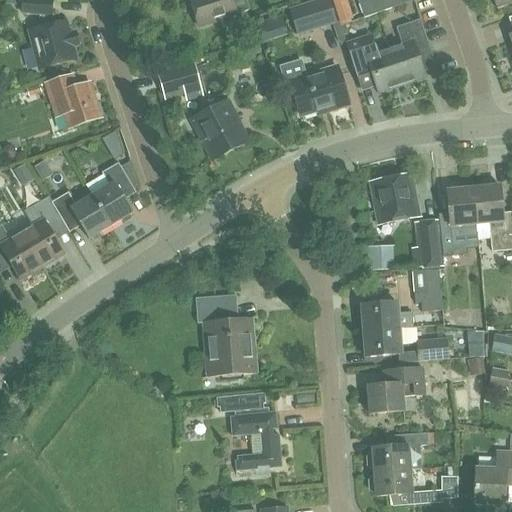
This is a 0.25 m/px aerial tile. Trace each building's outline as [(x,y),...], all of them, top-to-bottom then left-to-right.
[(39,70),(76,60),(65,22),(55,25),(52,13),(50,14),(51,0),(44,0),(23,0),(23,13),(41,14),(44,28),(29,32),(39,70)] [(231,0),(191,0),(200,28),(237,17),(231,0)] [(298,34),(335,22),(328,0),(327,0),(291,12),(298,34)] [(344,0),(332,0),(340,23),(341,27),(351,20),(344,0)] [(358,0),(365,18),(392,9),(389,0),(358,0)] [(511,0),(494,0),(497,9),(511,4),(511,0)] [(402,46),(390,50),(402,86),(426,78),(417,53),(431,48),(422,21),(397,29),(402,46)] [(363,92),(376,88),(378,94),(402,86),(390,50),(377,55),(372,37),(347,45),(363,92)] [(181,92),(198,87),(192,67),(157,78),(165,107),(184,101),(181,92)] [(328,112),(348,106),(337,68),(291,82),(302,117),(327,109),(328,112)] [(71,129),(101,119),(90,84),(76,88),(72,76),(46,85),(57,117),(67,114),(71,129)] [(191,121),(211,160),(249,140),(228,102),(191,121)] [(104,176),(87,186),(93,196),(112,227),(133,214),(125,200),(137,193),(135,190),(139,188),(131,162),(122,168),(119,164),(102,174),(104,176)] [(381,225),(421,217),(412,175),(372,183),(381,225)] [(500,187),(475,189),(479,240),(492,239),(493,253),(511,251),(511,213),(503,215),(500,187)] [(468,255),(467,241),(479,240),(475,189),(448,192),(450,220),(440,221),(444,257),(468,255)] [(52,203),(64,223),(70,233),(81,226),(90,240),(112,227),(93,196),(76,206),(68,193),(52,202),(52,203)] [(22,234),(42,268),(64,255),(50,231),(64,223),(52,203),(52,202),(49,198),(24,213),(33,227),(22,234)] [(423,269),(444,267),(439,221),(416,223),(420,248),(413,249),(415,269),(422,268),(423,269)] [(42,268),(22,234),(11,240),(2,226),(0,227),(0,260),(7,257),(21,280),(42,268)] [(422,313),(443,311),(440,280),(432,280),(432,286),(422,287),(423,293),(415,294),(416,304),(422,304),(422,313)] [(203,324),(206,355),(213,354),(216,379),(257,375),(252,319),(237,321),(235,297),(195,301),(197,324),(203,324)] [(364,332),(412,328),(414,328),(413,312),(398,314),(398,305),(362,308),(364,332)] [(414,342),(412,328),(364,332),(366,359),(402,356),(401,343),(414,342)] [(472,333),(473,346),(476,346),(476,358),(484,358),(485,358),(484,333),(472,333)] [(511,338),(499,336),(496,352),(511,355),(511,338)] [(417,342),(418,352),(419,363),(449,360),(448,339),(417,342)] [(484,374),(482,359),(467,361),(469,377),(484,374)] [(403,397),(425,396),(423,369),(396,372),(397,386),(382,387),(369,388),(371,416),(404,413),(403,397)] [(509,372),(493,369),(491,381),(507,384),(509,372)] [(507,384),(491,381),(490,388),(506,391),(507,384)] [(276,413),(269,414),(268,409),(263,410),(263,405),(266,405),(265,394),(216,399),(216,409),(219,409),(219,414),(234,413),(235,417),(234,417),(234,419),(231,419),(233,437),(261,435),(263,456),(238,458),(238,462),(236,462),(237,473),(258,471),(258,469),(270,468),(270,470),(282,469),(279,437),(273,437),(272,430),(277,430),(276,413)] [(297,406),(315,404),(314,397),(296,398),(297,406)] [(371,455),(369,458),(369,467),(372,470),(375,469),(376,474),(411,471),(409,448),(429,446),(429,445),(435,444),(434,438),(434,434),(429,435),(429,434),(395,436),(396,448),(386,449),(374,450),(374,455),(371,455)] [(511,453),(498,453),(497,471),(477,470),(475,505),(505,506),(506,486),(511,486),(511,453)] [(373,479),(370,482),(371,491),(374,493),(377,493),(378,498),(413,495),(411,471),(376,474),(376,479),(373,479)] [(442,491),(418,493),(419,505),(443,503),(442,491)]
